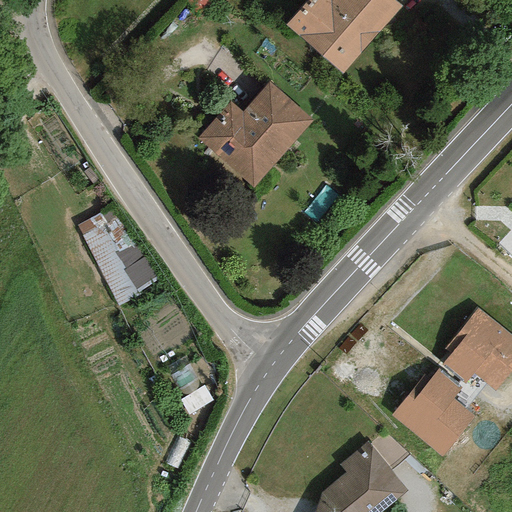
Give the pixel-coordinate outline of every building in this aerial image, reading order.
[(322,0),(307,0),(281,29),(339,80),(397,16),(379,0),(331,0),(328,5),(322,0)] [(227,105),(192,144),(248,194),(310,125),(269,88),(242,118),(227,105)] [(119,203),(79,221),(118,301),(157,283),(119,203)] [(511,373),(511,346),(471,319),(439,366),(493,401),(511,373)] [(429,380),(391,420),(435,462),(473,422),(429,380)] [(371,450),(287,511),(390,511),(408,499),(371,450)]
